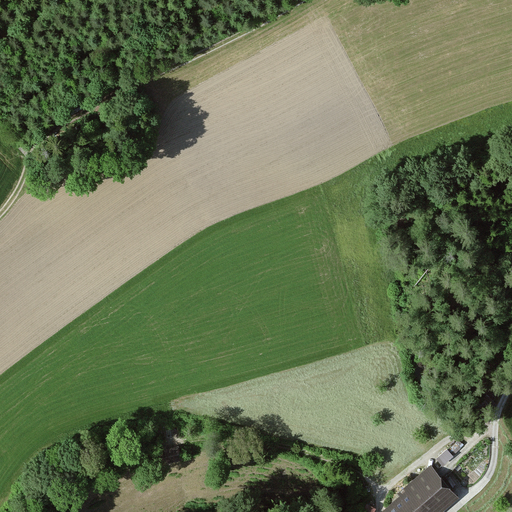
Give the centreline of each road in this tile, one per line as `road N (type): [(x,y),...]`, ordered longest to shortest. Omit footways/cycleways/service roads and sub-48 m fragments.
road 1 (track): [(308,0),(118,89),(63,124),(32,150),(0,217)]
road 2 (track): [(493,425),(429,453),(382,493),(379,511)]
